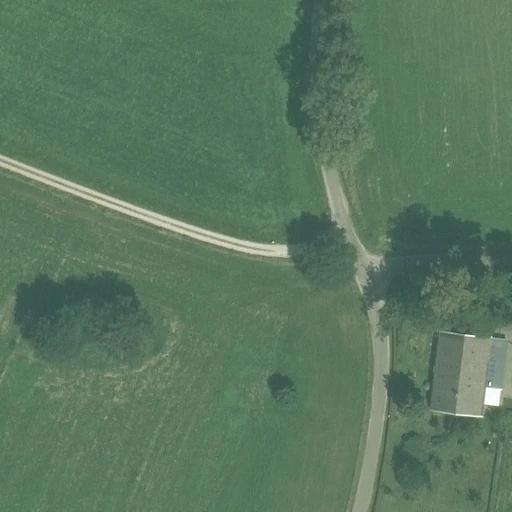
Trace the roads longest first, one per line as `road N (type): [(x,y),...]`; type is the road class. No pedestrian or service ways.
road 1 (unclassified): [(359,511),(376,354),(321,125),(314,25),(320,0)]
road 2 (unknown): [(0,154),(158,217),(323,249),(359,274)]
road 3 (track): [(359,274),(511,256)]
